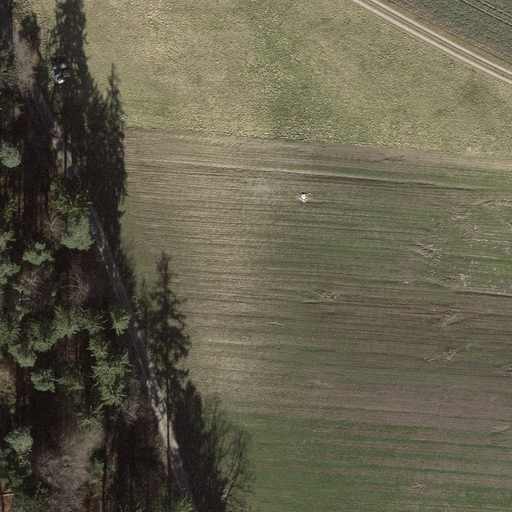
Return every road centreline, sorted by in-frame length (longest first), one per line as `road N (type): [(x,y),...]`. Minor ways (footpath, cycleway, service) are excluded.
road 1 (track): [(201,511),(0,9)]
road 2 (track): [(511,77),(366,0)]
